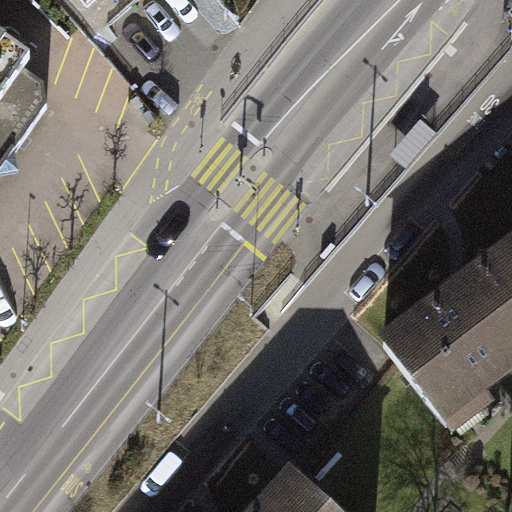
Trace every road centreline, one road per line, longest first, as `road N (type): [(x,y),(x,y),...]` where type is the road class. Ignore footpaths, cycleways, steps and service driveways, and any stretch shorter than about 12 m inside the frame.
road 1 (residential): [(511,90),(144,511)]
road 2 (primary): [(193,251),(404,0)]
road 3 (primary): [(0,505),(193,251)]
road 4 (residential): [(193,251),(177,150),(286,0)]
